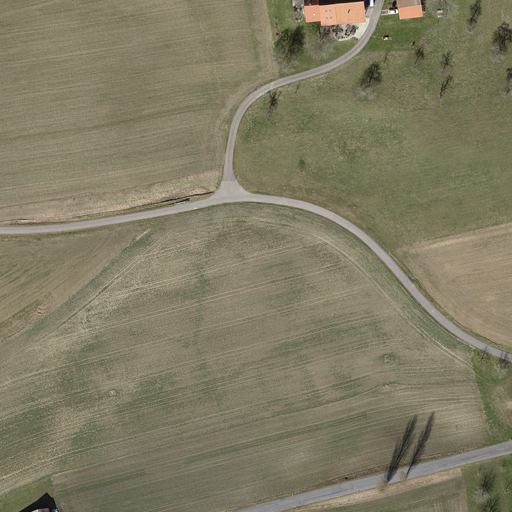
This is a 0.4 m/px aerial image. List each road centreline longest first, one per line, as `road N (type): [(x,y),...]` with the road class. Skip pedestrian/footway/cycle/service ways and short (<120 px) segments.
road 1 (track): [(511,358),(448,324),(356,230),(299,203),(228,198),(79,225),(0,230)]
road 2 (track): [(380,0),(348,56),(245,102),(232,130),(228,198)]
road 3 (tertiary): [(511,445),(254,511)]
